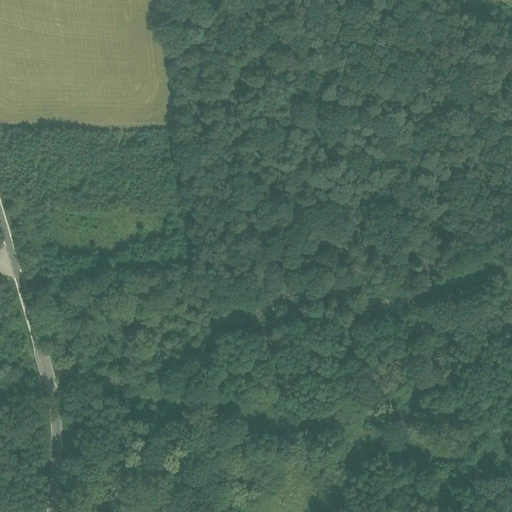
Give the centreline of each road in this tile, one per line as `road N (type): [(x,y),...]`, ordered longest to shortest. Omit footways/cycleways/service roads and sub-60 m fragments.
road 1 (unclassified): [(50,511),(55,418),(0,210)]
road 2 (track): [(48,385),(290,429)]
